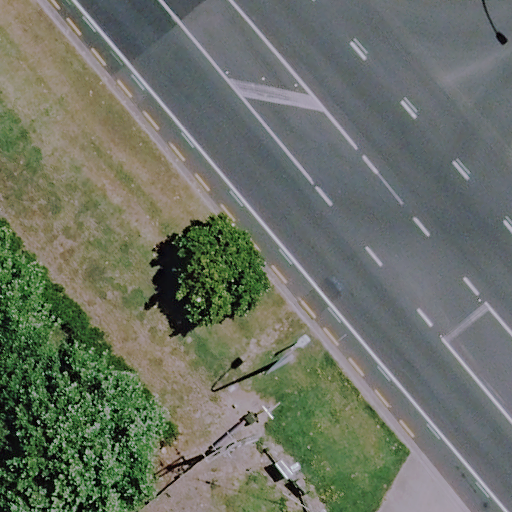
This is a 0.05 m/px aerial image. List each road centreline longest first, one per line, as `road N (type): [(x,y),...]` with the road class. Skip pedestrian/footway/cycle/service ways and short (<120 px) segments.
road 1 (secondary): [(182,0),(298,128),(428,237)]
road 2 (secondary): [(428,237),(511,334)]
